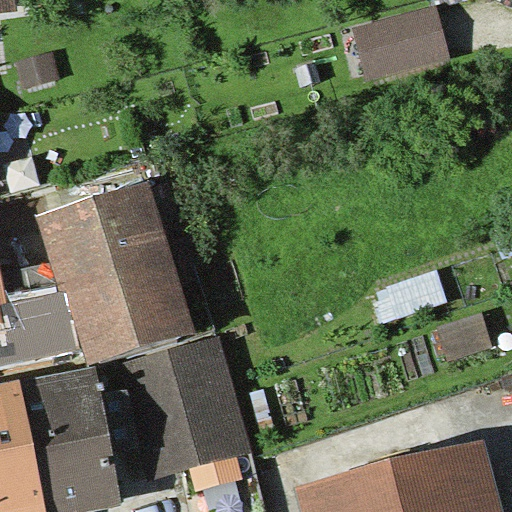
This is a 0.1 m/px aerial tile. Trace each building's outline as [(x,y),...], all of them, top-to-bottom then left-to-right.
[(438,5),(350,26),(364,84),(452,63),(438,5)] [(16,71),(22,92),(51,84),(45,63),(16,71)] [(0,370),(90,353),(96,370),(173,346),(130,207),(53,232),(74,308),(58,312),(52,280),(0,290),(0,370)] [(445,365),(486,352),(476,320),(435,333),(445,365)] [(173,478),(246,457),(214,344),(141,366),(173,478)] [(0,400),(0,511),(49,511),(114,500),(90,383),(0,400)] [(467,511),(455,467),(319,501),(321,511),(467,511)]
